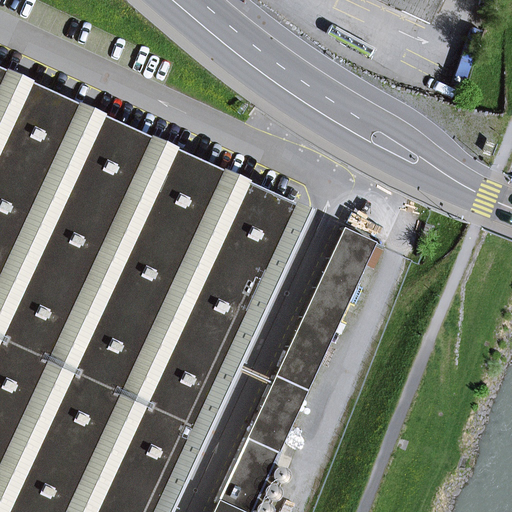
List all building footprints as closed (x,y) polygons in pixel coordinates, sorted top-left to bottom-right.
[(410,0),(432,10),(436,0),(410,0)] [(0,511),(163,511),(303,211),(0,71),(0,511)] [(340,228),(243,438),(275,453),(304,391),(372,243),(340,228)] [(243,438),(214,502),(235,511),(247,511),(275,453),(243,438)] [(209,511),(235,511),(214,502),(209,511)]
